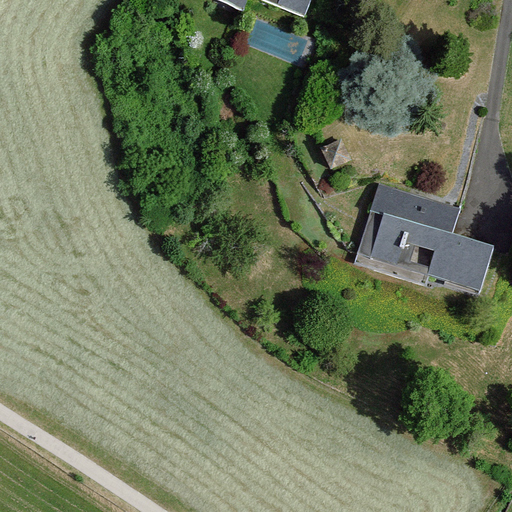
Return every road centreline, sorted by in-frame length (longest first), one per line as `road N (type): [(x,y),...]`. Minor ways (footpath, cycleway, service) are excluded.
road 1 (unknown): [(499,0),(499,191),(473,244)]
road 2 (unclassified): [(152,511),(0,412)]
